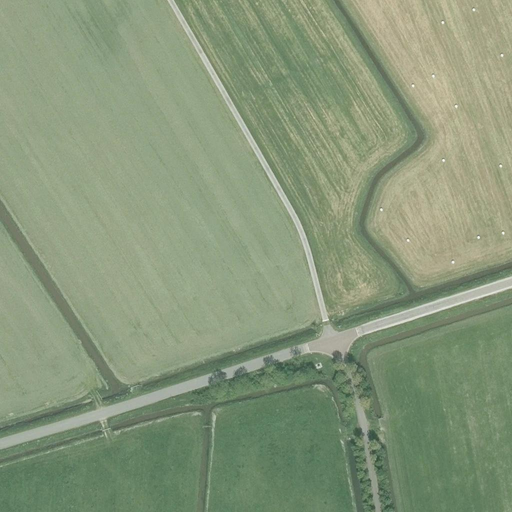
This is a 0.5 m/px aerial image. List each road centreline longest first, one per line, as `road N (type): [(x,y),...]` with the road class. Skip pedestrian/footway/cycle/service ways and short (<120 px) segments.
road 1 (unclassified): [(332,340),(303,232),(168,0)]
road 2 (tertiary): [(0,443),(332,340)]
road 3 (tertiary): [(332,340),(511,284)]
road 4 (unclassified): [(378,511),(358,404),(332,340)]
